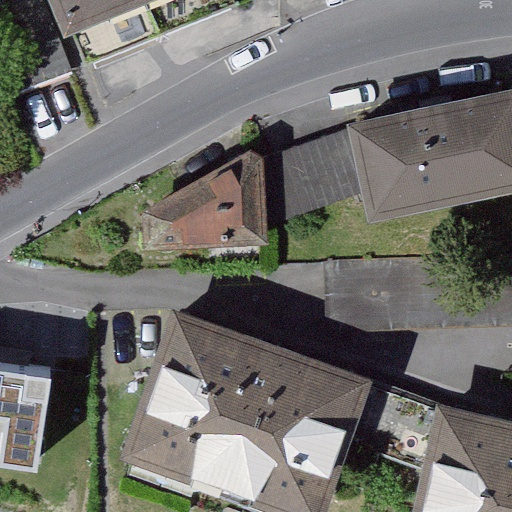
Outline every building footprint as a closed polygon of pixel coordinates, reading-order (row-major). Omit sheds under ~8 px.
[(0,0),(0,60),(10,87),(73,64),(49,0),(0,0)] [(511,67),(345,104),(350,124),(364,187),(367,200),(511,168),(511,67)] [(350,124),(265,152),(269,222),(364,187),(350,124)] [(249,136),(141,197),(143,235),(269,231),(269,222),(265,152),(264,143),(257,139),(249,136)] [(511,267),(330,271),(331,335),(511,331),(511,267)] [(370,360),(171,291),(120,438),(319,506),(344,433),(365,375),(370,360)] [(52,355),(0,347),(0,437),(39,444),(52,355)] [(435,398),(365,375),(344,433),(420,462),(435,398)] [(510,511),(511,401),(437,385),(435,398),(420,462),(408,511),(510,511)]
